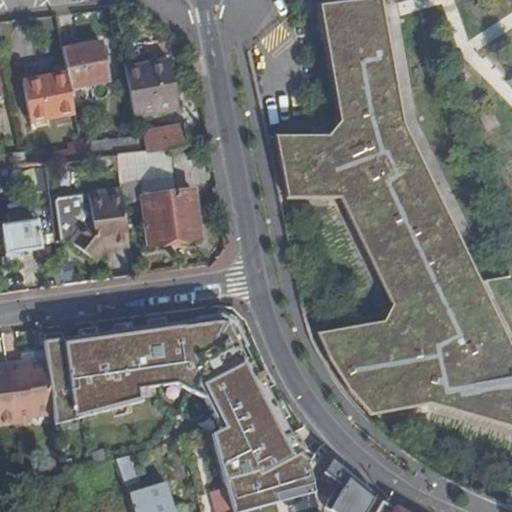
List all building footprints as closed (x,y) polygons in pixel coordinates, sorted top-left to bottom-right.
[(386,7),(384,0),(338,0),(322,2),(341,118),(328,132),(297,132),(272,131),(284,193),(338,194),(389,299),(381,316),(312,328),(323,350),(345,385),(366,408),(425,398),(511,426),(511,359),(471,269),(404,121),(386,7)] [(102,44),(63,52),(67,77),(72,105),(89,102),(87,86),(110,82),(102,44)] [(170,66),(126,73),(134,123),(179,115),(170,66)] [(47,119),(74,114),(72,105),(67,77),(22,84),(27,122),(35,121),(47,119)] [(48,127),(47,119),(35,121),(36,128),(48,127)] [(153,136),(157,160),(171,159),(189,155),(184,131),(153,136)] [(153,136),(137,138),(138,145),(141,162),(157,160),(153,136)] [(83,167),(78,139),(68,140),(68,147),(43,150),(44,159),(58,158),(60,170),(83,167)] [(86,152),(88,167),(119,164),(141,162),(138,145),(86,152)] [(42,160),(44,171),(46,171),(60,170),(58,158),(44,159),(42,160)] [(173,180),(171,159),(157,160),(141,162),(119,164),(123,186),(173,180)] [(0,163),(0,175),(24,173),(22,161),(0,163)] [(194,184),(144,191),(151,240),(202,232),(194,184)] [(107,248),(133,245),(125,197),(94,201),(95,219),(87,219),(84,202),(52,207),(60,251),(72,249),(95,265),(107,248)] [(25,210),(11,212),(12,224),(27,223),(25,210)] [(8,253),(42,249),(41,241),(48,240),(47,227),(39,229),(38,221),(27,223),(12,224),(5,225),(8,253)] [(216,308),(42,335),(43,344),(45,358),(47,376),(48,384),(51,405),(54,422),(142,399),(140,387),(175,383),(203,398),(216,427),(206,432),(221,484),(228,511),(310,484),(300,449),(295,445),(238,326),(243,323),(236,308),(220,300),(216,301),(216,308)] [(19,347),(21,361),(45,358),(43,344),(19,347)] [(45,376),(47,376),(45,358),(21,361),(0,364),(0,417),(31,414),(30,408),(51,405),(48,384),(46,384),(45,376)] [(52,453),(35,455),(37,472),(54,470),(52,453)] [(126,454),(112,458),(125,492),(140,487),(126,454)] [(354,511),(368,490),(344,467),(323,502),(339,511),(354,511)] [(50,488),(64,485),(60,470),(42,474),(47,489),(50,488)] [(140,487),(125,492),(130,504),(132,511),(164,511),(158,494),(154,483),(140,487)] [(228,511),(221,484),(209,487),(216,511),(228,511)] [(408,511),(377,495),(367,511),(408,511)]
